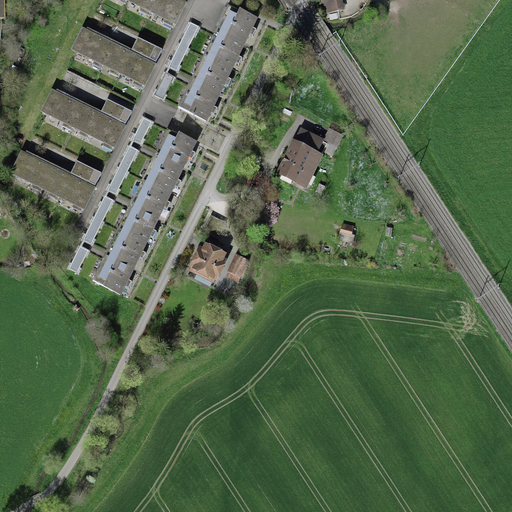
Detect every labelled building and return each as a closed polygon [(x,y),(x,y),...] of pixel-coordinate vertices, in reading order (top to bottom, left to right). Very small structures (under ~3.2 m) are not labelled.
[(124,0),(176,25),(187,0),(124,0)] [(319,0),(319,1),(324,17),(343,13),(340,0),(319,0)] [(205,59),(237,74),(260,27),(228,12),(205,59)] [(70,51),(144,88),(163,52),(137,39),(130,53),(81,28),(70,51)] [(187,31),(172,60),(180,64),(195,35),(187,31)] [(237,74),(205,59),(180,110),(212,125),(237,74)] [(155,96),(163,100),(170,85),(162,81),(155,96)] [(39,113),(113,151),(132,113),(107,101),(100,115),(51,90),(39,113)] [(143,119),(136,134),(144,138),(152,123),(143,119)] [(142,181),(170,195),(195,146),(167,132),(142,181)] [(317,158),(324,145),(337,152),(344,140),(329,132),(323,144),(301,133),(294,146),(292,145),(276,178),(307,193),(323,160),(317,158)] [(11,176),(84,212),(102,174),(77,161),(70,176),(23,152),(11,176)] [(126,154),(111,184),(119,188),(134,158),(126,154)] [(254,175),(248,174),(245,185),(252,186),(254,175)] [(117,231),(146,245),(170,195),(142,181),(117,231)] [(101,204),(87,234),(95,238),(109,208),(101,204)] [(146,245),(117,231),(93,280),(121,294),(146,245)] [(189,268),(215,281),(227,257),(201,244),(189,268)] [(76,254),(69,269),(77,273),(85,258),(76,254)] [(246,261),(237,257),(228,277),(237,281),(246,261)]
